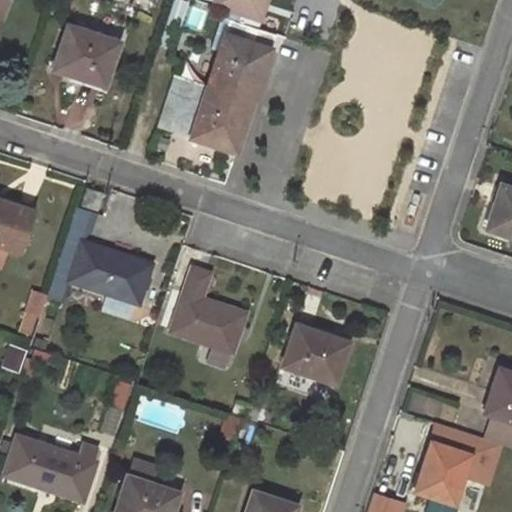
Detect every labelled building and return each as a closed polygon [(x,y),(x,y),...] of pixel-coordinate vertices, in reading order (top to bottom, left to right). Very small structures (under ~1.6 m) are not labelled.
[(0,0),(0,15),(3,17),(8,0),(0,0)] [(61,0),(58,0),(54,12),(65,16),(69,3),(61,0)] [(186,0),(175,0),(161,45),(174,49),(190,1),(186,0)] [(231,7),(244,12),(258,17),(263,0),(267,2),(267,0),(217,0),(217,3),(231,7)] [(263,0),(258,17),(262,18),(267,2),(263,0)] [(227,18),(231,20),(241,23),(244,12),(231,7),(227,18)] [(237,151),(254,100),(250,98),(261,67),(265,69),(277,35),(241,23),(231,20),(209,85),(178,75),(161,125),(237,151)] [(69,25),(55,67),(71,73),(73,70),(106,81),(119,42),(69,25)] [(254,100),(265,69),(261,67),(250,98),(254,100)] [(511,189),(501,185),(486,228),(511,236),(511,189)] [(85,187),(80,203),(97,208),(102,192),(85,187)] [(0,200),(0,244),(6,247),(19,251),(33,211),(0,200)] [(77,206),(66,237),(79,241),(79,240),(89,210),(77,206)] [(66,237),(54,272),(68,277),(67,279),(138,302),(150,263),(79,240),(79,241),(66,237)] [(172,330),(212,343),(230,350),(231,350),(236,337),(238,327),(244,312),(201,298),(209,273),(192,268),(172,330)] [(54,272),(46,296),(60,301),(67,279),(68,277),(54,272)] [(25,313),(37,316),(45,295),(32,291),(25,313)] [(296,324),(282,366),(335,382),(348,342),(296,324)] [(248,330),(238,327),(236,337),(244,340),(248,330)] [(224,368),(230,350),(212,343),(206,361),(224,368)] [(485,412),(496,415),(511,420),(511,375),(498,372),(485,412)] [(116,381),(108,404),(120,408),(128,386),(116,381)] [(420,412),(421,410),(424,400),(412,395),(408,408),(420,412)] [(235,400),(231,414),(243,418),(247,404),(235,400)] [(440,405),(424,400),(421,410),(436,415),(440,405)] [(247,404),(243,418),(255,422),(260,407),(247,404)] [(511,443),(511,420),(496,415),(488,436),(511,443)] [(17,436),(7,465),(24,471),(21,478),(43,485),(45,478),(51,480),(49,487),(83,498),(98,448),(81,443),(77,456),(17,436)] [(424,473),(419,491),(454,503),(469,455),(431,443),(422,472),(424,473)] [(7,465),(5,473),(21,478),(24,471),(7,465)] [(127,474),(115,511),(172,511),(179,492),(127,474)] [(43,485),(49,487),(51,480),(45,478),(43,485)] [(252,492),(245,511),(295,511),(298,506),(252,492)]
